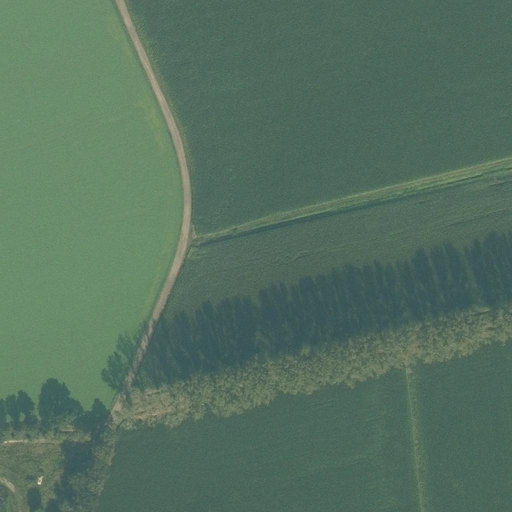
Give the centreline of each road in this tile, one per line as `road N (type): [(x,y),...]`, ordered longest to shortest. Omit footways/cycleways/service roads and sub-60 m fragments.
road 1 (track): [(118,0),(176,141),(187,206),(181,248),(116,410)]
road 2 (track): [(511,312),(116,410)]
road 3 (track): [(116,410),(100,423),(0,432)]
